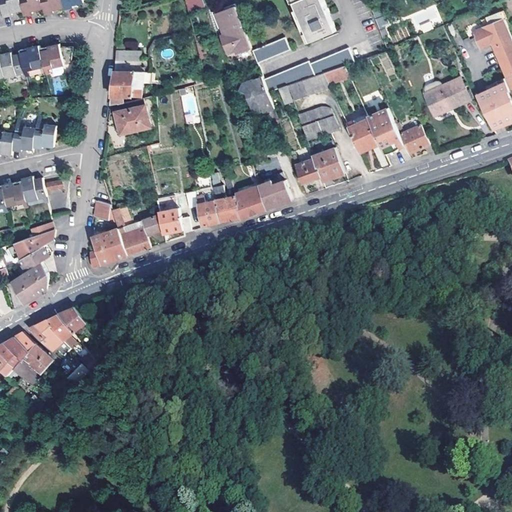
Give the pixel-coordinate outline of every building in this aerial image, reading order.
[(2,0),(6,19),(15,17),(15,15),(17,14),(26,12),(23,0),(2,0)] [(23,0),(26,12),(27,17),(37,14),(36,12),(39,11),(47,10),(44,0),(23,0)] [(44,0),(47,10),(48,15),(58,13),(58,11),(60,10),(68,8),(66,0),(44,0)] [(66,0),(68,8),(69,11),(78,9),(77,6),(80,6),(88,4),(86,0),(66,0)] [(202,0),(185,0),(187,11),(204,8),(202,0)] [(293,0),(311,42),(336,32),(322,0),(293,0)] [(219,28),(222,26),(217,13),(236,6),(235,2),(213,11),(219,28)] [(225,33),(224,40),(229,54),(236,51),(237,54),(252,48),(236,6),(217,13),(222,26),(225,25),(228,32),(225,33)] [(377,10),(373,12),(385,37),(389,35),(377,10)] [(500,12),(483,19),(487,27),(504,20),(500,12)] [(487,27),(484,28),(491,45),(507,79),(511,92),(511,91),(511,38),(504,20),(487,27)] [(430,22),(421,25),(423,32),(433,29),(430,22)] [(475,39),(481,50),(491,45),(484,28),(475,33),(477,37),(475,39)] [(285,39),(253,51),(258,64),(290,51),(285,39)] [(54,45),(43,47),(47,67),(47,69),(51,68),(66,65),(79,62),(79,60),(74,61),(75,47),(62,47),(62,44),(54,45)] [(47,67),(43,47),(42,45),(33,47),(24,49),(25,53),(28,70),(32,70),(47,67)] [(309,62),(264,80),(269,92),(279,89),(288,86),(327,73),(348,65),(355,64),(349,49),(310,64),(309,62)] [(28,70),(25,53),(15,55),(14,50),(12,51),(4,53),(8,76),(9,77),(24,74),(28,73),(28,70)] [(113,98),(111,107),(123,104),(143,100),(146,72),(141,72),(142,51),(125,53),(118,54),(115,81),(113,98)] [(0,77),(8,76),(4,53),(4,52),(0,52),(0,77)] [(348,65),(327,73),(332,84),(354,78),(348,65)] [(288,86),(294,101),(333,88),(332,84),(327,73),(288,86)] [(248,95),(251,105),(256,116),(264,113),(264,111),(267,109),(268,112),(275,109),(269,92),(264,80),(263,76),(243,84),(240,91),(243,92),(248,95)] [(426,97),(435,115),(451,107),(450,105),(453,104),(455,107),(471,100),(460,78),(440,88),(441,90),(426,97)] [(507,79),(494,84),(496,88),(487,92),(477,95),(494,129),(500,127),(511,121),(511,94),(511,92),(507,79)] [(288,86),(279,89),(285,104),(294,101),(288,86)] [(195,89),(182,90),(185,124),(198,123),(195,89)] [(247,103),(251,105),(248,95),(243,92),(247,103)] [(143,100),(123,104),(123,105),(119,106),(120,112),(117,113),(122,136),(152,129),(147,107),(145,99),(143,100)] [(451,107),(435,115),(436,117),(455,107),(453,104),(450,105),(451,107)] [(299,115),(309,141),(331,133),(341,129),(333,108),(323,107),(299,115)] [(401,139),(404,138),(398,124),(391,108),(371,117),(371,118),(381,143),(384,147),(401,139)] [(369,113),(348,122),(350,127),(371,118),(371,117),(369,113)] [(415,151),(432,144),(419,115),(416,117),(419,126),(406,132),(401,122),(398,124),(404,138),(411,153),(415,151)] [(371,118),(350,127),(361,152),(381,143),(371,118)] [(49,124),(43,123),(39,123),(38,129),(36,146),(46,147),(46,144),(48,144),(57,146),(60,128),(49,126),(49,124)] [(28,147),(36,149),(36,146),(38,129),(28,127),(28,126),(23,125),(19,125),(18,134),(16,149),(25,150),(26,147),(28,147)] [(6,153),(15,155),(16,149),(18,134),(6,133),(7,131),(2,130),(0,129),(0,155),(3,156),(4,153),(6,153)] [(267,154),(265,145),(250,150),(255,164),(270,160),(267,154)] [(400,149),(404,159),(410,157),(406,147),(400,149)] [(322,176),(324,181),(345,173),(337,148),(315,156),(316,158),(322,176)] [(297,165),(304,183),(322,176),(316,158),(297,165)] [(491,180),(511,172),(511,169),(510,164),(488,171),(491,180)] [(237,170),(232,171),(237,192),(241,190),(237,170)] [(481,183),(491,180),(488,171),(478,174),(481,183)] [(219,173),(214,174),(218,198),(222,196),(221,187),(219,173)] [(45,180),(37,181),(37,179),(36,177),(24,179),(24,182),(29,203),(46,199),(49,198),(49,193),(47,185),(45,180)] [(294,199),(287,180),(276,184),(274,180),(261,185),(269,209),(281,204),(294,199)] [(47,185),(49,193),(66,190),(64,181),(47,185)] [(29,203),(24,182),(14,185),(5,187),(10,207),(25,204),(29,203)] [(265,210),(269,209),(261,185),(237,192),(238,196),(244,217),(265,210)] [(244,217),(238,196),(228,198),(225,186),(221,187),(222,196),(218,198),(218,200),(222,222),(240,218),(244,217)] [(10,207),(5,187),(0,187),(0,209),(5,208),(10,207)] [(198,194),(190,196),(192,207),(200,207),(200,204),(198,194)] [(177,198),(160,201),(162,211),(179,207),(177,198)] [(200,207),(203,226),(205,226),(222,222),(218,200),(200,204),(200,207)] [(97,218),(119,222),(115,210),(114,206),(99,201),(97,218)] [(166,229),(166,233),(185,230),(186,234),(194,231),(191,216),(183,218),(181,207),(179,207),(162,211),(163,214),(165,227),(166,229)] [(121,208),(115,210),(119,222),(121,229),(130,255),(153,247),(150,235),(155,233),(155,230),(165,227),(163,214),(127,226),(121,208)] [(58,229),(55,222),(40,227),(42,235),(58,229)] [(18,243),(24,259),(48,246),(51,244),(57,240),(58,229),(42,235),(18,243)] [(94,238),(98,250),(91,253),(93,266),(95,267),(130,255),(121,229),(94,238)] [(53,254),(54,256),(55,255),(56,252),(51,244),(48,246),(53,254)] [(23,260),(28,272),(42,263),(45,261),(54,256),(53,254),(48,246),(24,259),(23,260)] [(0,261),(0,270),(1,270),(9,267),(6,260),(0,261)] [(21,277),(28,272),(23,260),(16,263),(21,277)] [(51,288),(53,273),(45,261),(42,263),(28,272),(21,277),(17,280),(28,302),(37,298),(39,297),(51,288)] [(11,276),(9,267),(1,270),(3,278),(11,276)] [(74,308),(60,314),(76,333),(88,323),(76,307),(74,308)] [(58,315),(51,318),(68,340),(75,348),(80,345),(77,341),(75,342),(72,337),(76,333),(60,314),(58,315)] [(47,320),(30,328),(54,351),(68,340),(51,318),(47,320)] [(16,336),(31,351),(38,343),(25,331),(23,332),(16,336)] [(2,345),(0,346),(0,350),(18,369),(26,363),(27,360),(31,351),(16,336),(14,337),(2,345)] [(27,360),(42,374),(52,364),(55,360),(47,352),(38,343),(31,351),(27,360)] [(99,361),(109,352),(103,343),(92,352),(99,361)] [(0,368),(8,377),(18,369),(0,350),(0,368)] [(92,352),(84,359),(91,368),(99,361),(92,352)] [(8,377),(16,385),(25,377),(33,383),(42,374),(27,360),(26,363),(18,369),(8,377)] [(91,370),(83,363),(68,378),(76,386),(91,370)] [(28,389),(33,383),(25,377),(16,385),(17,386),(24,393),(21,396),(43,418),(51,409),(28,389)] [(17,401),(21,396),(24,393),(17,386),(9,393),(17,401)]
